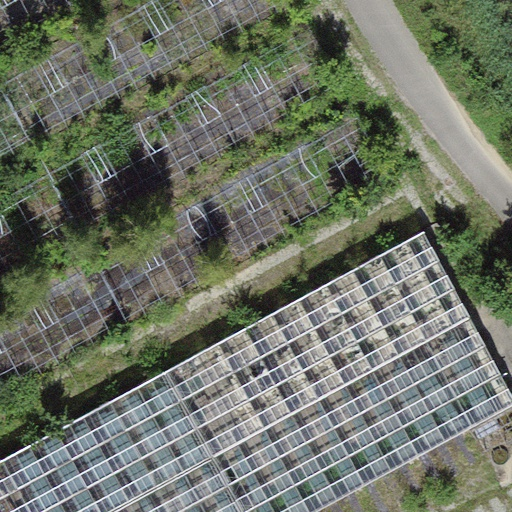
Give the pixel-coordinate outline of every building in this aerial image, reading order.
[(138,0),(0,76),(0,156),(285,0),(138,0)] [(0,0),(0,44),(80,0),(0,0)] [(309,23),(0,191),(0,272),(343,84),(309,23)] [(358,109),(0,305),(0,385),(392,171),(358,109)] [(511,388),(422,224),(0,455),(0,511),(298,511),(511,395),(511,388)]
